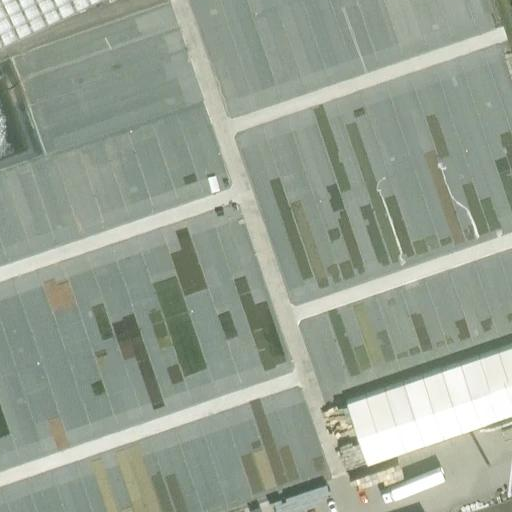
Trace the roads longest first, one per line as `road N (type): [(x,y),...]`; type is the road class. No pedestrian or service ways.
road 1 (track): [(178,0),(352,511)]
road 2 (track): [(306,375),(0,481)]
road 3 (track): [(222,129),(499,36)]
road 4 (track): [(0,275),(244,192)]
road 5 (track): [(511,240),(286,317)]
road 6 (track): [(394,511),(511,474)]
